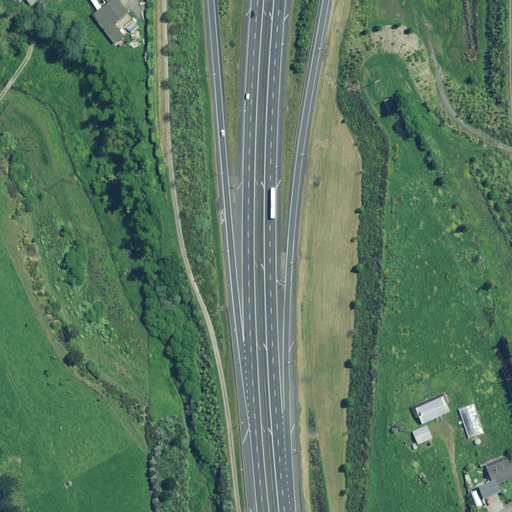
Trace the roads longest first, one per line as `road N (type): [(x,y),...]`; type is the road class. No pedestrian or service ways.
road 1 (motorway): [(326,0),(295,180),(282,459)]
road 2 (motorway): [(280,0),(270,149),(282,459)]
road 3 (motorway): [(249,375),(209,0)]
road 4 (motorway): [(249,375),(257,0)]
road 5 (motorway): [(260,511),(249,375)]
